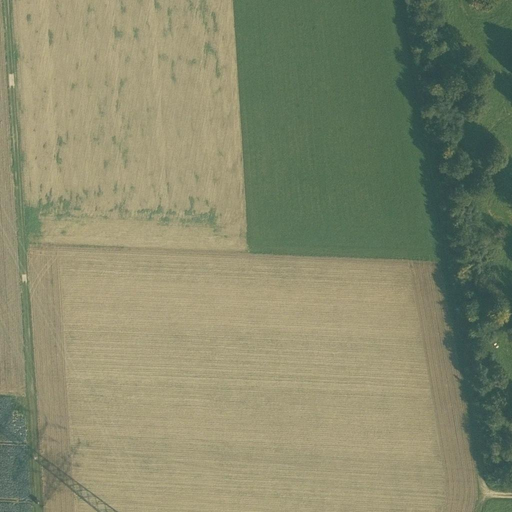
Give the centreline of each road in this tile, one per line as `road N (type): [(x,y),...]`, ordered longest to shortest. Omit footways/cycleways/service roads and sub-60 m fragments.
road 1 (track): [(6,0),(38,511)]
road 2 (track): [(399,0),(483,494)]
